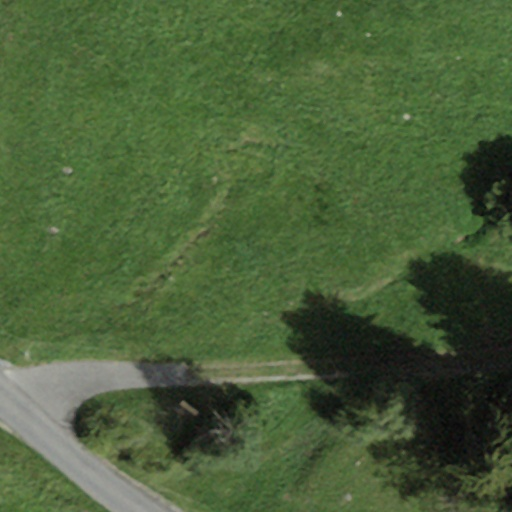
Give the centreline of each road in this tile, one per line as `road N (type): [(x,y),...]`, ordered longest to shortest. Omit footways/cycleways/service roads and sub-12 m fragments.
road 1 (track): [(18,417),(81,379),(511,356)]
road 2 (unclassified): [(0,402),(146,511)]
